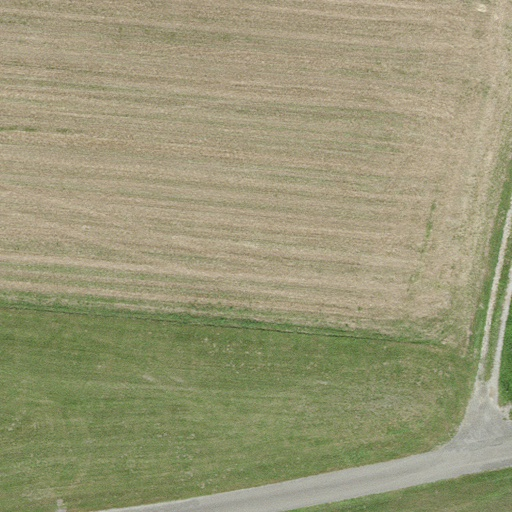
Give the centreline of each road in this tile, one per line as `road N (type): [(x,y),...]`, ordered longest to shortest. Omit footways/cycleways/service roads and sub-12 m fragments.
road 1 (track): [(199,511),(511,458)]
road 2 (track): [(483,463),(511,275)]
